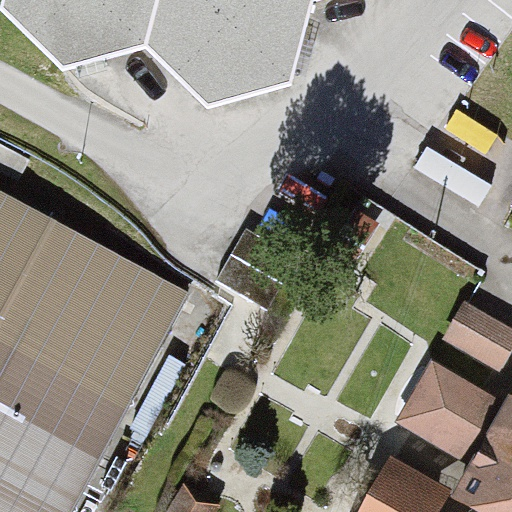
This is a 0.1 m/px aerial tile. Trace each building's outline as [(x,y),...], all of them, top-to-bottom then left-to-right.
[(4,0),(1,12),(64,67),(149,45),(212,107),(292,86),(314,4),(336,0),(4,0)] [(0,511),(64,511),(178,299),(0,204),(0,511)] [(511,334),(468,310),(448,345),(500,374),(511,352),(511,334)] [(437,368),(399,424),(446,456),(484,400),(437,368)] [(511,511),(511,416),(469,498),(496,511),(511,511)] [(399,463),(368,511),(428,511),(442,489),(399,463)]
